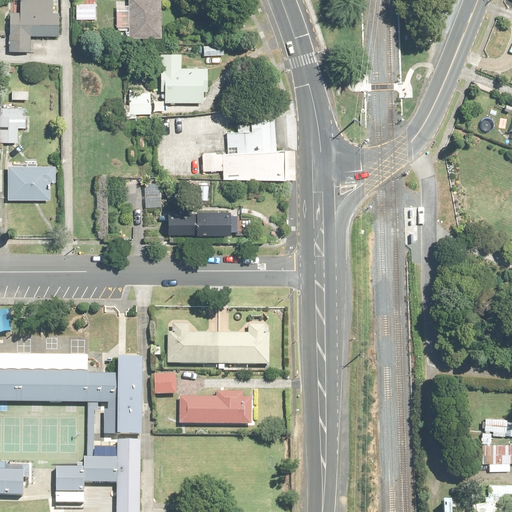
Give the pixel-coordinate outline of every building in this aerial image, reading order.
[(36,35),(56,36),(57,14),(49,14),(49,0),(17,0),(17,13),(9,13),(7,13),(6,51),(28,51),(28,35),(30,35),(36,35)] [(94,19),(93,0),(73,0),(73,5),(74,5),(75,20),(94,19)] [(127,31),(127,38),(159,38),(158,0),(126,0),(126,2),(127,5),(116,5),(114,5),(115,28),(116,28),(116,31),(96,31),(96,40),(116,39),(116,31),(127,31)] [(222,46),(202,46),(202,57),(222,56),(222,46)] [(162,103),(200,103),(200,91),(204,91),(204,68),(178,68),(178,54),(158,54),(158,91),(162,91),(162,103)] [(127,93),(128,115),(149,114),(148,92),(127,93)] [(20,128),(22,128),(23,128),(24,109),(0,108),(0,142),(15,143),(16,128),(20,128)] [(293,150),(287,150),(275,151),(274,137),(267,137),(266,118),(248,119),(248,125),(235,125),(235,132),(225,133),(226,154),(200,156),(201,172),(221,171),(221,179),(285,180),(294,180),(294,167),(293,150)] [(7,200),(47,200),(47,182),(52,182),(52,166),(35,166),(24,166),(5,166),(5,200),(7,200)] [(158,183),(143,184),(143,195),(159,193),(158,183)] [(159,197),(143,198),(143,208),(160,207),(159,197)] [(234,230),(234,216),(226,215),(226,212),(192,212),(192,214),(189,214),(165,214),(165,235),(227,236),(227,232),(234,232),(234,236),(239,236),(239,231),(234,230)] [(267,365),(267,348),(267,334),(262,334),(263,326),(246,326),(246,334),(228,334),(209,334),(187,333),(187,325),(170,325),(170,333),(168,333),(166,333),(166,364),(207,365),(215,365),(220,365),(232,365),(267,365)] [(138,358),(119,358),(114,358),(114,375),(85,374),(85,371),(0,371),(0,403),(86,404),(86,458),(82,458),(82,469),(78,469),(78,465),(75,465),(75,468),(53,468),(52,474),(47,474),(21,474),(21,472),(0,472),(0,496),(20,496),(20,479),(23,479),(23,493),(40,493),(40,478),(53,479),(53,493),(80,493),(80,484),(113,484),(112,511),(136,511),(137,444),(114,444),(114,460),(92,460),(92,411),(95,412),(96,404),(114,404),(114,436),(139,436),(139,358),(138,358)] [(175,391),(174,379),(174,375),(152,376),(152,396),(175,395),(175,391)] [(223,393),(221,393),(214,392),(214,398),(195,397),(182,397),(177,397),(177,425),(249,426),(249,419),(253,419),(253,401),(251,401),(250,401),(250,398),(241,397),(241,393),(223,393)] [(504,431),(505,424),(505,421),(483,419),(483,431),(484,431),(484,434),(488,434),(488,432),(504,433),(504,431)] [(511,444),(480,444),(479,464),(511,464),(511,444)] [(486,499),(483,500),(484,505),(470,506),(471,511),(511,511),(511,488),(487,489),(486,499)]
